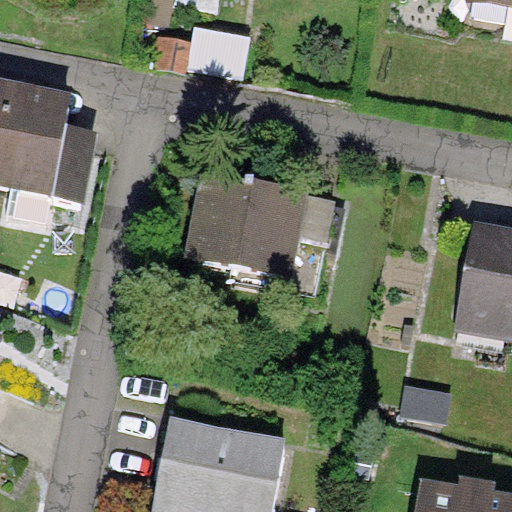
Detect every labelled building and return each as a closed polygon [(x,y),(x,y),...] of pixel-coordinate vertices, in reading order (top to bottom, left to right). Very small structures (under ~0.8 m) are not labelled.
[(511,0),(469,0),(468,8),(511,15),(511,0)] [(50,223),(55,198),(67,127),(74,92),(1,78),(0,84),(0,187),(12,190),(8,215),(50,223)] [(100,132),(67,127),(55,198),(89,204),(100,132)] [(340,221),(205,194),(189,276),(297,298),(305,257),(332,262),(340,221)] [(511,243),(484,238),(465,340),(511,348),(511,243)] [(171,434),(157,511),(282,511),(293,456),(171,434)] [(420,511),(500,511),(501,511),(505,490),(464,482),(460,504),(424,497),(420,511)]
